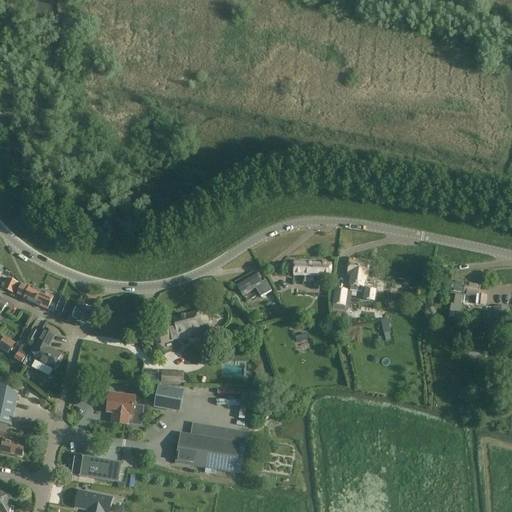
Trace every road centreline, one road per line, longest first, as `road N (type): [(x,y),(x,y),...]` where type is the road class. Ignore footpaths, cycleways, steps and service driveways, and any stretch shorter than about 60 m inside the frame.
road 1 (unclassified): [(149,287),(191,277),(274,230),(309,222),(511,256)]
road 2 (residential): [(46,483),(76,330),(0,293)]
road 3 (unclassified): [(149,287),(111,287),(59,271),(0,229)]
road 4 (unknown): [(55,441),(145,442),(213,411)]
